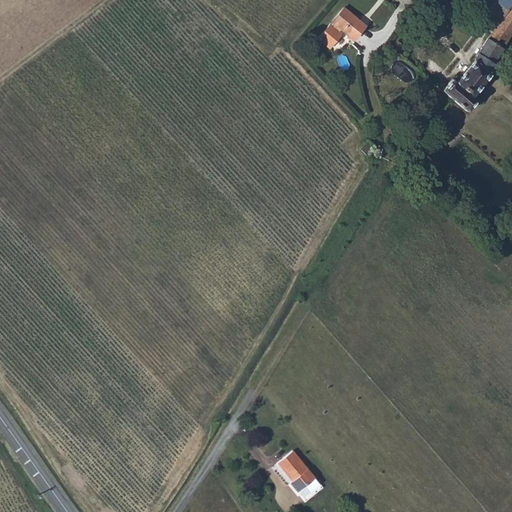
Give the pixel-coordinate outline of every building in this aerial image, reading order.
[(449,79),(440,89),(454,101),(466,111),(475,100),(470,96),(495,66),(492,63),(511,34),(511,10),(509,8),(507,11),(491,0),(469,0),(500,20),(472,59),(473,60),(454,82),(449,79)] [(511,0),(491,0),(507,11),(509,8),(511,10),(511,0)] [(329,25),(317,39),(328,49),(341,35),(337,32),(339,30),(351,41),(364,27),(343,8),(331,23),(332,23),(330,26),(329,25)] [(391,47),(399,54),(405,47),(396,40),(391,47)] [(376,148),(368,140),(360,148),(368,156),(376,148)] [(320,484),(290,448),(283,454),(314,490),(320,484)] [(288,480),(303,498),(314,490),(283,454),(274,461),(289,479),(288,480)]
